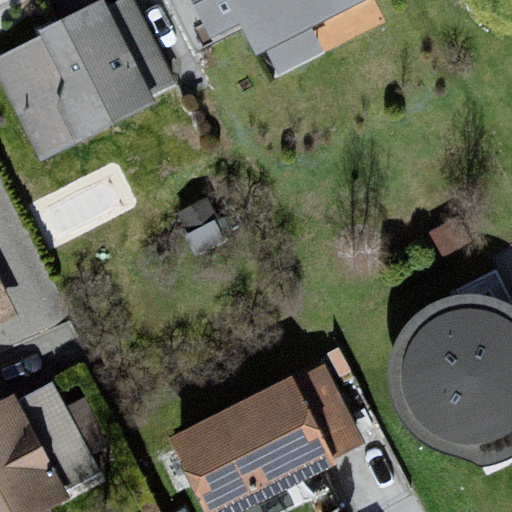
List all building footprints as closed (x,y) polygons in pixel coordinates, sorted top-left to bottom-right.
[(45,43),(0,65),(0,70),(47,163),(157,108),(148,91),(172,79),(131,0),(129,0),(116,7),(111,0),(44,34),(45,43)] [(196,0),(218,42),(248,27),(264,57),(374,0),(196,0)] [(48,232),(135,196),(119,158),(32,193),(48,232)] [(0,268),(0,334),(26,322),(0,268)] [(511,309),(505,306),(479,300),(452,303),(428,314),(408,334),(396,358),(392,386),(398,413),(412,437),(434,454),(460,464),(485,472),(499,471),(511,465),(511,309)] [(310,374),(158,448),(191,511),(242,511),(352,449),(310,374)] [(15,404),(0,411),(0,511),(59,511),(67,508),(15,404)]
